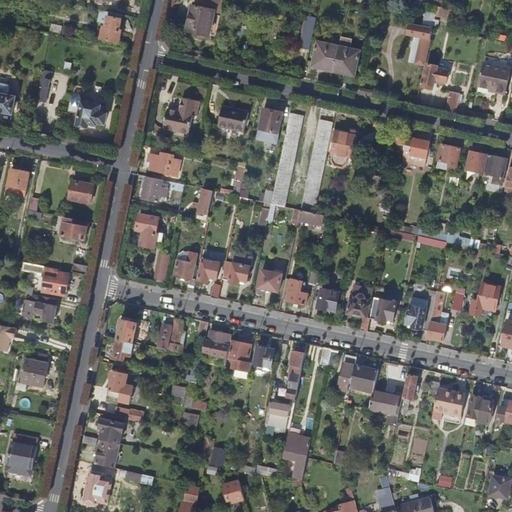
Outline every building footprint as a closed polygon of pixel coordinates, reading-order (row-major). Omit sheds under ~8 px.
[(218,13),(221,0),(198,0),(196,7),(193,7),(187,32),(209,37),(214,12),(218,13)] [(443,8),(445,2),(433,0),(429,0),(428,5),(437,7),(443,8)] [(458,21),(460,12),(443,8),(437,7),(435,16),(458,21)] [(106,24),(108,12),(99,10),(97,22),(106,24)] [(424,67),(432,30),(431,30),(436,11),(432,10),(431,14),(428,14),(424,32),(418,32),(417,38),(420,38),(414,64),(424,67)] [(119,30),(122,15),(108,12),(106,24),(106,27),(103,27),(101,39),(119,43),(121,31),(119,30)] [(315,20),(306,19),(299,49),(309,51),(315,20)] [(315,49),(314,51),(315,52),(312,68),(333,72),(338,48),(317,43),(316,49),(315,49)] [(358,61),(359,58),(358,58),(359,52),(338,48),(333,72),(353,77),(357,60),(358,61)] [(468,86),(473,64),(457,61),(453,83),(468,86)] [(446,83),(448,73),(437,70),(437,67),(427,65),(422,88),(433,90),(434,81),(446,83)] [(505,95),(510,71),(484,65),(479,87),(490,90),(490,88),(496,89),(495,93),(505,95)] [(46,101),(52,72),(42,70),(36,99),(46,101)] [(64,107),(67,92),(62,91),(59,106),(64,107)] [(0,112),(12,115),(16,97),(0,93),(0,112)] [(456,112),(460,95),(450,93),(446,110),(456,112)] [(104,125),(107,114),(99,112),(100,106),(81,102),(81,100),(79,95),(75,94),(72,98),(71,100),(68,112),(79,115),(77,125),(79,125),(79,127),(86,129),(86,127),(96,129),(97,123),(104,125)] [(194,122),(199,103),(182,99),(177,119),(163,116),(160,129),(185,134),(188,121),(194,122)] [(244,134),(248,114),(223,108),(219,128),(244,134)] [(276,144),(283,113),(263,109),(257,140),(276,144)] [(283,207),(303,117),(289,114),(270,204),(283,207)] [(314,214),(333,123),(320,121),(301,211),(314,214)] [(406,145),(407,138),(409,128),(402,127),(399,144),(406,145)] [(352,159),(357,137),(333,131),(332,135),(335,136),(331,154),(332,154),(347,158),(352,159)] [(424,168),(430,143),(407,138),(406,145),(402,163),(424,168)] [(456,168),(460,149),(442,145),(438,161),(448,163),(447,166),(456,168)] [(485,175),(489,156),(471,152),(467,171),(485,175)] [(178,178),(181,162),(171,160),(172,156),(161,154),(160,157),(149,154),(148,161),(152,162),(150,170),(149,170),(147,177),(162,180),(163,175),(178,178)] [(347,161),(347,158),(332,154),(332,156),(332,159),(332,160),(333,163),(334,164),(335,165),(339,166),(341,166),(343,166),(345,163),(346,162),(347,161)] [(501,187),(507,160),(489,156),(485,175),(493,176),(491,184),(501,187)] [(26,190),(30,173),(11,170),(8,186),(26,190)] [(163,192),(164,188),(161,187),(163,181),(162,180),(147,177),(146,184),(145,184),(142,199),(158,203),(159,196),(166,198),(167,193),(163,192)] [(90,203),(94,186),(72,181),(69,199),(90,203)] [(207,216),(213,192),(202,189),(197,215),(204,217),(204,215),(207,216)] [(237,204),(239,198),(228,195),(227,202),(237,204)] [(37,212),(40,200),(31,198),(29,210),(37,212)] [(266,226),(269,210),(263,209),(259,225),(266,226)] [(41,219),(42,213),(37,212),(29,210),(27,216),(41,219)] [(298,221),(300,211),(294,210),(291,224),(297,225),(298,221)] [(321,226),(323,216),(314,214),(301,211),(300,211),(298,221),(321,226)] [(156,233),(159,218),(140,214),(136,231),(143,232),(140,247),(155,250),(158,233),(156,233)] [(206,231),(208,221),(181,216),(179,225),(206,231)] [(85,240),(88,222),(64,217),(61,235),(85,240)] [(418,231),(389,225),(388,230),(417,236),(418,231)] [(420,236),(419,242),(433,244),(434,238),(466,244),(467,237),(422,229),(421,237),(420,236)] [(18,261),(21,249),(13,247),(11,260),(18,261)] [(164,281),(169,256),(159,254),(154,279),(164,281)] [(247,281),(252,257),(235,254),(233,264),(225,262),(222,277),(230,279),(229,280),(240,282),(241,280),(247,281)] [(216,280),(220,264),(202,260),(198,281),(208,283),(209,278),(216,280)] [(192,277),(195,264),(177,261),(173,276),(189,279),(187,292),(193,294),(196,281),(194,280),(195,277),(192,277)] [(86,275),(88,266),(74,263),(72,272),(86,275)] [(66,296),(70,274),(60,272),(60,270),(45,267),(43,276),(46,277),(43,291),(66,296)] [(278,292),(282,275),(262,271),(258,288),(278,292)] [(315,285),(318,273),(311,272),(308,284),(315,285)] [(322,287),(324,274),(318,273),(315,285),(322,287)] [(286,301),(291,280),(286,279),(281,300),(286,301)] [(305,306),(308,295),(302,293),(305,283),(291,280),(286,301),(305,306)] [(495,312),(500,287),(482,284),(478,302),(473,301),(470,314),(480,316),(481,309),(495,312)] [(32,295),(33,288),(18,285),(17,292),(32,295)] [(218,299),(220,286),(215,285),(213,286),(211,298),(218,299)] [(336,309),(339,294),(321,290),(317,308),(327,310),(327,308),(336,309)] [(367,318),(372,294),(364,292),(364,295),(360,295),(357,297),(352,296),(348,314),(363,318),(360,331),(367,332),(370,319),(367,318)] [(443,342),(448,316),(441,314),(445,294),(436,292),(433,312),(428,332),(427,338),(443,342)] [(460,311),(463,296),(454,294),(451,309),(460,311)] [(54,322),(58,300),(39,296),(35,318),(54,322)] [(393,321),(397,303),(374,298),(370,318),(387,322),(388,320),(393,321)] [(428,332),(433,312),(410,307),(406,324),(412,326),(411,328),(428,332)] [(145,345),(150,324),(137,321),(136,323),(128,321),(129,319),(121,317),(120,320),(119,319),(118,328),(119,328),(117,339),(133,342),(145,345)] [(181,353),(186,331),(181,330),(183,321),(175,319),(173,330),(172,330),(168,350),(181,353)] [(511,320),(507,320),(502,347),(511,349),(511,348),(511,320)] [(206,335),(209,323),(202,322),(200,334),(206,335)] [(9,342),(9,337),(12,338),(14,338),(16,329),(12,328),(12,327),(0,325),(0,350),(7,351),(9,342)] [(172,330),(172,329),(162,326),(157,348),(168,350),(172,330)] [(227,359),(232,336),(211,331),(209,340),(205,339),(202,353),(227,359)] [(130,356),(133,342),(117,339),(113,358),(123,360),(124,355),(130,356)] [(247,363),(251,345),(232,341),(228,359),(232,360),(230,367),(250,371),(251,364),(247,363)] [(300,376),(307,345),(300,343),(298,352),(294,351),(290,374),(291,374),(294,375),(300,376)] [(271,368),(275,353),(266,351),(267,349),(258,347),(254,365),(271,368)] [(328,365),(331,350),(324,348),(320,365),(328,366),(328,365)] [(335,367),(339,352),(331,350),(328,365),(335,367)] [(356,366),(357,359),(348,356),(347,364),(345,364),(337,397),(348,399),(351,387),(356,366)] [(121,366),(123,360),(113,358),(112,364),(119,366),(121,366)] [(43,387),(48,364),(27,359),(22,382),(43,387)] [(133,386),(125,384),(129,368),(121,366),(119,366),(117,371),(110,370),(109,379),(111,379),(109,389),(108,389),(106,398),(129,403),(133,386)] [(374,391),(378,371),(356,366),(351,387),(374,392),(374,391)] [(295,400),(300,376),(294,375),(293,379),(291,378),(289,387),(291,388),(288,399),(295,400)] [(413,400),(418,378),(408,376),(403,398),(401,409),(408,410),(410,399),(413,400)] [(191,408),(196,383),(190,381),(185,407),(191,408)] [(439,389),(440,384),(432,382),(429,396),(437,398),(439,389)] [(174,384),(173,393),(187,395),(188,386),(174,384)] [(461,417),(466,395),(439,389),(437,398),(434,411),(461,417)] [(401,409),(403,398),(374,391),(374,392),(370,412),(388,416),(399,418),(401,409)] [(489,425),(494,401),(473,397),(468,417),(477,419),(477,422),(489,425)] [(511,423),(511,403),(502,401),(498,420),(511,423)] [(287,420),(290,407),(272,403),(270,413),(277,414),(276,416),(279,416),(279,418),(287,420)] [(141,422),(143,413),(129,410),(128,410),(117,408),(114,417),(126,420),(127,418),(141,422)] [(195,430),(198,415),(184,412),(181,427),(195,430)] [(397,429),(399,418),(388,416),(386,426),(397,429)] [(119,444),(124,424),(101,419),(99,428),(102,428),(99,440),(101,440),(119,444)] [(31,475),(38,438),(15,433),(7,470),(31,475)] [(307,458),(311,440),(288,435),(283,458),(297,461),(292,483),(301,485),(307,458)] [(95,445),(97,439),(83,436),(82,442),(95,445)] [(205,463),(210,439),(205,438),(200,462),(205,463)] [(114,468),(119,444),(101,440),(100,445),(99,444),(94,464),(114,468)] [(214,444),(211,463),(225,465),(228,446),(214,444)] [(257,473),(279,476),(280,468),(258,465),(257,473)] [(409,480),(410,474),(388,469),(387,476),(409,480)] [(151,485),(153,477),(126,471),(124,479),(151,485)] [(106,503),(111,481),(102,479),(102,477),(90,474),(84,501),(85,503),(95,505),(97,504),(98,501),(106,503)] [(506,498),(508,487),(511,487),(511,481),(511,479),(494,476),(490,495),(506,498)] [(244,499),(239,481),(223,485),(227,501),(232,499),(233,503),(244,499)] [(194,511),(199,487),(187,485),(184,500),(182,499),(179,511),(194,511)] [(435,511),(432,497),(402,505),(404,511),(435,511)] [(357,511),(355,502),(342,506),(343,511),(338,511),(357,511)]
